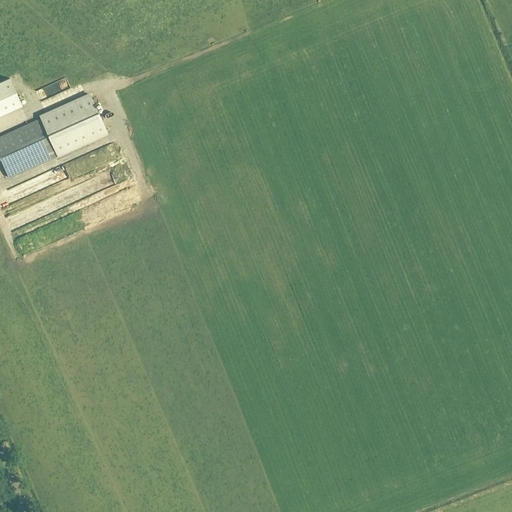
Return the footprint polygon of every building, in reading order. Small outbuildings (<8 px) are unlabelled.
[(0,115),(21,106),(9,79),(0,82),(0,115)] [(91,97),(41,119),(0,137),(0,160),(9,178),(107,134),(91,97)] [(93,146),(94,156),(113,155),(112,146),(93,146)] [(74,159),(51,168),(55,178),(78,169),(74,159)] [(116,167),(81,182),(87,196),(122,181),(116,167)] [(68,189),(47,197),(50,203),(52,202),(54,208),(60,205),(60,206),(73,201),(68,189)]
